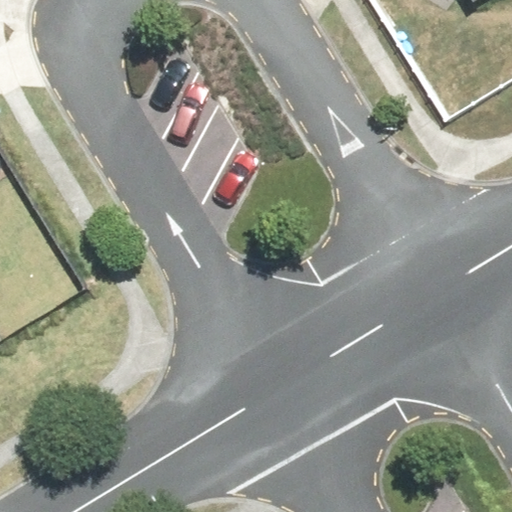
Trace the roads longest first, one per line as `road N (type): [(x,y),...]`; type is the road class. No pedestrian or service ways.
road 1 (residential): [(263,398),(63,47),(67,28),(112,0)]
road 2 (residential): [(251,0),(439,293)]
road 3 (residential): [(263,398),(72,511)]
road 4 (residential): [(439,293),(263,398)]
road 5 (residential): [(439,293),(511,413)]
road 6 (residential): [(335,511),(263,398)]
